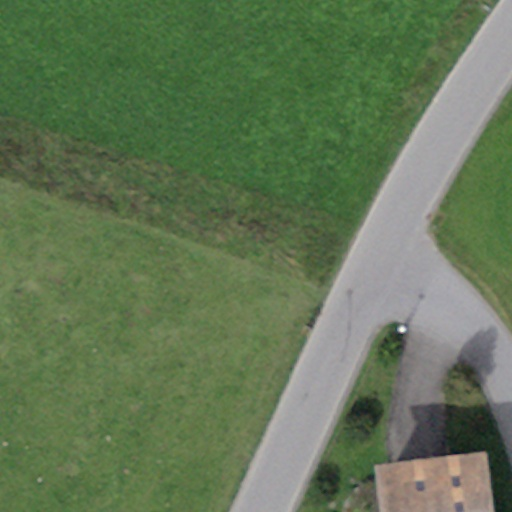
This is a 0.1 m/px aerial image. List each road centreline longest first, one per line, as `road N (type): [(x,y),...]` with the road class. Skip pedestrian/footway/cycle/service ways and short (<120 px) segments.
road 1 (tertiary): [(400,227),(261,511)]
road 2 (tertiary): [(511,40),(400,227)]
road 3 (residential): [(511,383),(400,227)]
